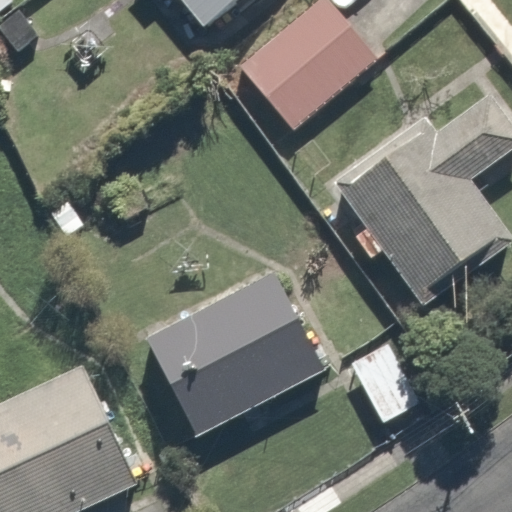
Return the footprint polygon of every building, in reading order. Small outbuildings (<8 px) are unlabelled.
[(188,0),(215,33),(256,0),(188,0)] [(389,74),(331,0),(323,0),(237,67),(298,145),(389,74)] [(434,120),(337,187),(371,235),(358,244),(377,271),(391,262),(425,312),(511,251),(511,242),(476,191),(511,166),(511,118),(501,103),(448,140),(434,120)] [(284,276),(146,345),(195,444),(333,376),(284,276)] [(94,377),(0,419),(0,511),(90,511),(144,488),(94,377)]
